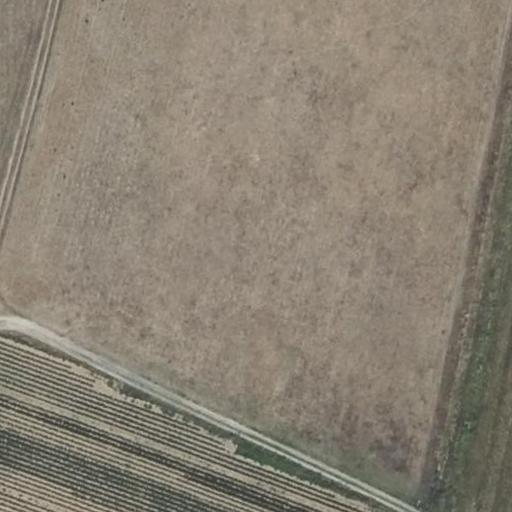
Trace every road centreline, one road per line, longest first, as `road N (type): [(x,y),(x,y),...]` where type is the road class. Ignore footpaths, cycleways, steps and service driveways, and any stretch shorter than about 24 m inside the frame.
road 1 (track): [(0,323),(39,327),(412,511)]
road 2 (track): [(54,0),(0,225)]
